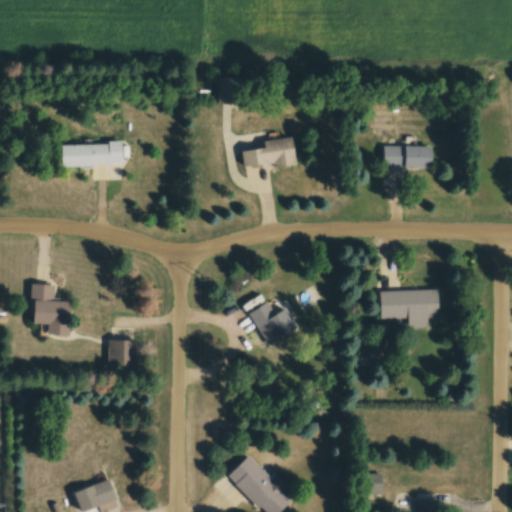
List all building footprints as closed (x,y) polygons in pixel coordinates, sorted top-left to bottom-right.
[(59,144),(59,165),(123,165),(123,143),(59,144)] [(256,147),(257,155),(243,157),(245,174),(289,169),(286,143),(256,147)] [(378,150),(378,170),(425,172),(426,152),(378,150)] [(30,323),(45,324),(45,334),(66,336),(68,302),(53,301),(54,285),(29,283),(28,299),(32,299),(30,323)] [(421,324),(421,321),(431,321),(430,295),(374,296),(375,326),(421,324)] [(106,371),(131,371),(131,340),(106,340),(106,371)] [(248,511),(263,511),(276,501),(273,497),(279,492),(270,481),(264,486),(242,461),(221,479),(248,511)] [(80,511),(115,499),(107,478),(71,492),(78,511),(80,511)]
